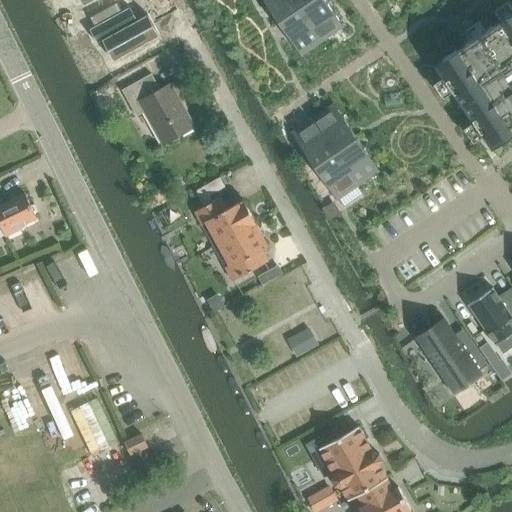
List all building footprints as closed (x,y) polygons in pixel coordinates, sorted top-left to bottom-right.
[(263,0),(279,22),(300,7),(294,0),(263,0)] [(325,0),(310,0),(300,7),(322,41),(343,27),(325,0)] [(443,78),(434,84),(444,98),(453,92),(463,107),(474,122),(464,129),(474,142),(483,136),(492,149),(493,148),(511,135),(511,6),(509,1),(495,10),(501,20),(486,30),(480,21),(466,30),(472,40),(435,65),(443,78)] [(117,3),(90,18),(95,27),(96,28),(102,39),(103,41),(114,61),(159,36),(148,15),(137,21),(132,24),(125,11),(131,9),(130,7),(122,12),(117,3)] [(300,7),(279,22),(301,55),(322,41),(300,7)] [(194,127),(171,84),(160,90),(151,74),(123,90),(129,102),(138,97),(163,143),(194,127)] [(313,119),(335,152),(356,138),(334,105),(313,119)] [(313,119),(292,133),(315,166),(335,152),(313,119)] [(379,171),(356,138),(335,152),(358,185),(379,171)] [(337,199),(358,185),(335,152),(315,166),(337,199)] [(195,191),(203,207),(213,201),(210,196),(226,187),(220,177),(195,191)] [(21,225),(37,218),(26,193),(0,205),(0,222),(6,236),(22,228),(21,225)] [(203,207),(195,212),(202,226),(207,223),(218,244),(256,223),(243,200),(227,209),(221,197),(213,201),(203,207)] [(225,267),(233,281),(269,261),(262,250),(269,246),(256,223),(218,244),(230,265),(225,267)] [(264,284),(273,278),(270,272),(260,277),(264,284)] [(493,287),(468,305),(468,306),(469,305),(496,343),(495,344),(495,345),(498,343),(503,352),(511,346),(511,317),(511,288),(498,297),(493,289),(494,288),(493,287)] [(480,375),(478,371),(488,365),(470,338),(460,344),(454,335),(443,320),(418,337),(455,392),(480,375)] [(318,344),(312,334),(311,334),(291,345),(297,356),(318,344)] [(511,373),(502,360),(500,361),(488,343),(480,349),(502,379),(511,373)] [(335,486),(341,487),(349,501),(358,496),(364,506),(359,509),(360,511),(407,511),(411,510),(399,487),(393,490),(387,479),(389,479),(381,465),(383,459),(380,454),(374,452),(359,426),(319,448),(334,475),(332,480),(335,486)] [(131,455),(148,447),(142,435),(125,442),(131,455)] [(309,499),(316,510),(336,499),(330,488),(309,499)]
